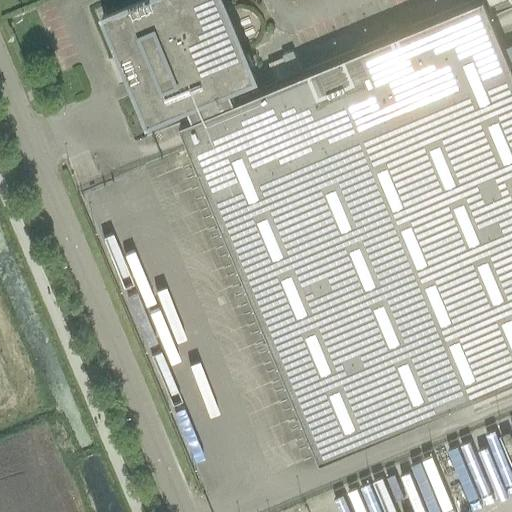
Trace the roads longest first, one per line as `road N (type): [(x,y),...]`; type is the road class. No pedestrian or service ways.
road 1 (unclassified): [(184,511),(0,71)]
road 2 (unknown): [(78,0),(66,24),(94,129)]
